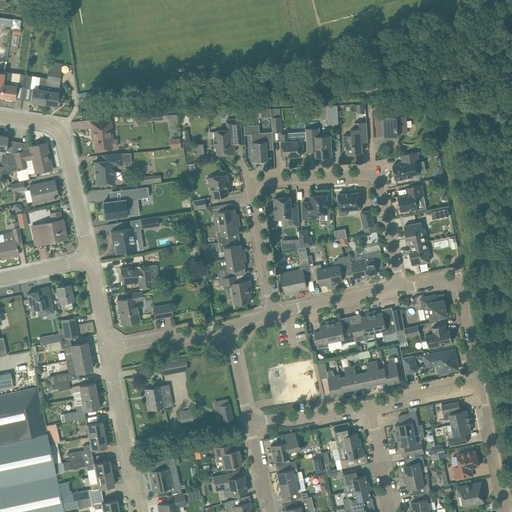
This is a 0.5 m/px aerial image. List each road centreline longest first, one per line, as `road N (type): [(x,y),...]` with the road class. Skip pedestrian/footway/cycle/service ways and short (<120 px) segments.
road 1 (residential): [(272,315),(252,182),(375,173),(399,289)]
road 2 (residential): [(90,259),(62,132),(47,121),(0,115)]
road 3 (residential): [(139,511),(108,347)]
road 4 (residential): [(481,382),(460,284),(399,289)]
road 5 (residential): [(509,511),(481,382)]
road 6 (residential): [(272,315),(399,289)]
road 7 (residential): [(249,421),(290,423),(370,406)]
road 8 (residential): [(108,347),(228,327)]
